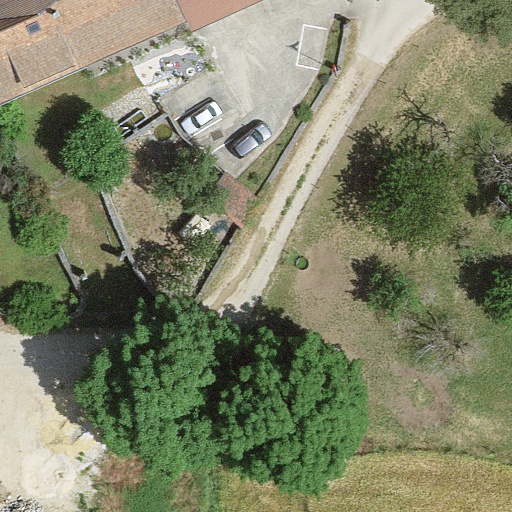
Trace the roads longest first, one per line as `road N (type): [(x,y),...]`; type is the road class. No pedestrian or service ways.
road 1 (track): [(370,63),(214,326),(187,511)]
road 2 (track): [(214,326),(96,346),(0,337)]
